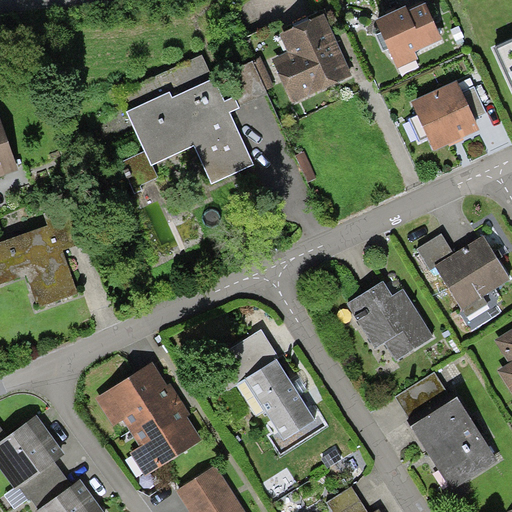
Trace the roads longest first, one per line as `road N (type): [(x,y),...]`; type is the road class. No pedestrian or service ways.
road 1 (residential): [(266,271),(0,387)]
road 2 (residential): [(266,271),(419,511)]
road 3 (residential): [(494,167),(266,271)]
